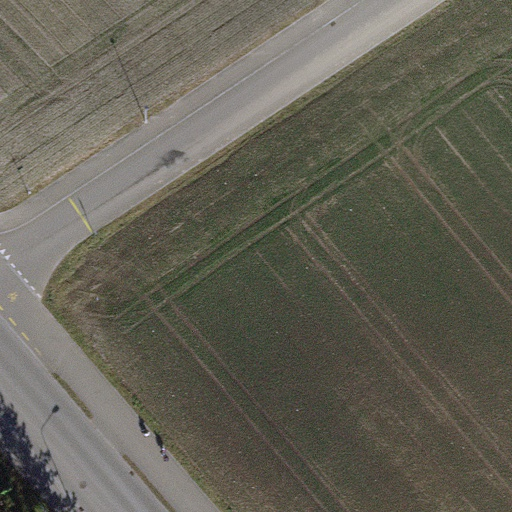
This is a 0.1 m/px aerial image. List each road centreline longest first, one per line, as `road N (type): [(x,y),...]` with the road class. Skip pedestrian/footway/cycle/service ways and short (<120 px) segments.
road 1 (unclassified): [(0,261),(391,0)]
road 2 (unclassified): [(0,369),(121,511)]
